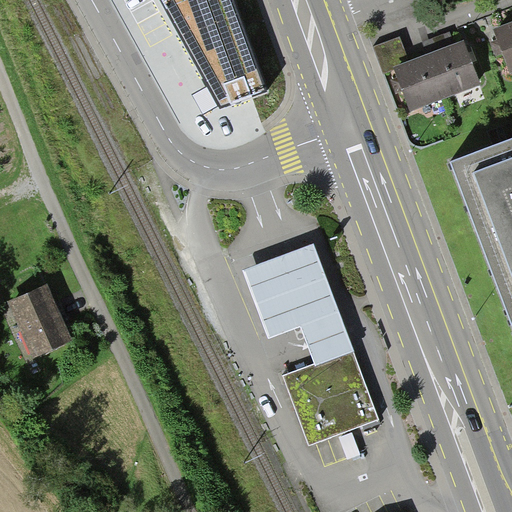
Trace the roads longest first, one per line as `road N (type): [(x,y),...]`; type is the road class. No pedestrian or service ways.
road 1 (secondary): [(494,511),(308,0)]
road 2 (residential): [(0,68),(196,511)]
road 3 (residential): [(492,0),(423,29),(379,10)]
